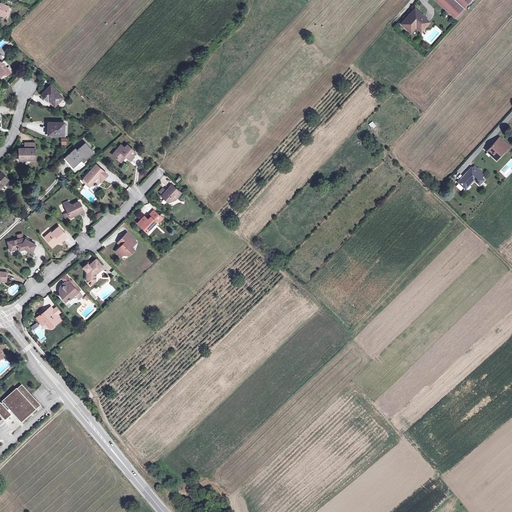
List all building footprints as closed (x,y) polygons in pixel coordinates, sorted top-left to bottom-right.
[(434,0),(454,18),(470,0),(434,0)] [(0,15),(5,17),(5,15),(7,16),(9,11),(7,10),(9,6),(1,2),(0,1),(0,15)] [(418,23),(423,28),(429,22),(415,9),(401,24),(410,31),(415,26),(418,23)] [(41,95),(44,98),(46,97),(49,99),(55,105),(63,97),(50,85),(41,95)] [(48,135),(64,135),(64,122),(48,122),(48,135)] [(487,151),(496,159),(505,150),(506,151),(510,147),(500,138),(487,151)] [(19,148),(19,158),(27,158),(28,160),(35,160),(35,142),(25,142),(25,148),(19,148)] [(72,168),(81,159),(83,161),(93,152),(85,143),(77,150),(75,149),(64,158),(72,168)] [(112,154),(120,161),(125,155),(126,156),(128,158),(132,154),(135,151),(127,145),(124,148),(121,145),(112,154)] [(100,180),(106,173),(96,165),(91,171),(89,173),(82,180),(85,183),(89,183),(91,185),(96,184),(100,180)] [(474,165),(471,168),(482,177),(485,175),(474,165)] [(482,177),(471,168),(458,182),(465,189),(474,179),(479,184),(484,179),(482,177)] [(0,189),(9,180),(0,172),(0,189)] [(166,191),(165,190),(163,188),(159,192),(163,195),(162,196),(168,202),(175,199),(181,193),(172,184),(169,188),(166,191)] [(70,206),(68,203),(68,201),(64,204),(68,213),(64,215),(66,219),(78,213),(83,211),(79,202),(74,205),(70,206)] [(147,232),(156,222),(159,222),(163,218),(154,210),(150,213),(151,215),(147,218),(145,216),(138,223),(147,232)] [(45,237),(52,245),(59,240),(60,241),(61,241),(67,236),(59,226),(52,232),(52,231),(45,237)] [(121,246),(116,251),(119,254),(121,253),(123,255),(127,254),(129,252),(131,253),(134,249),(132,247),(137,242),(127,233),(122,238),(125,241),(121,246)] [(31,252),(34,248),(35,244),(24,238),(8,242),(10,250),(19,248),(19,250),(25,248),(31,252)] [(87,271),(86,279),(89,283),(93,283),(95,281),(96,273),(103,267),(96,259),(89,265),(89,264),(86,264),(84,267),(87,271)] [(61,278),(66,284),(69,281),(71,280),(66,274),(61,278)] [(74,286),(70,282),(69,281),(66,284),(65,285),(64,284),(62,284),(61,285),(61,286),(60,287),(61,288),(60,289),(60,292),(60,294),(61,296),(62,297),(66,301),(70,298),(71,299),(73,298),(77,297),(78,298),(82,295),(74,286)] [(41,311),(38,313),(39,315),(37,318),(42,325),(46,322),(52,323),(54,325),(61,320),(57,314),(53,309),(51,307),(43,313),(41,311)] [(0,404),(0,414),(4,419),(9,414),(6,411),(9,409),(19,420),(25,415),(26,416),(34,409),(29,405),(34,400),(20,386),(16,390),(15,389),(2,401),(2,402),(0,404)] [(34,400),(29,405),(34,409),(38,405),(34,400)]
